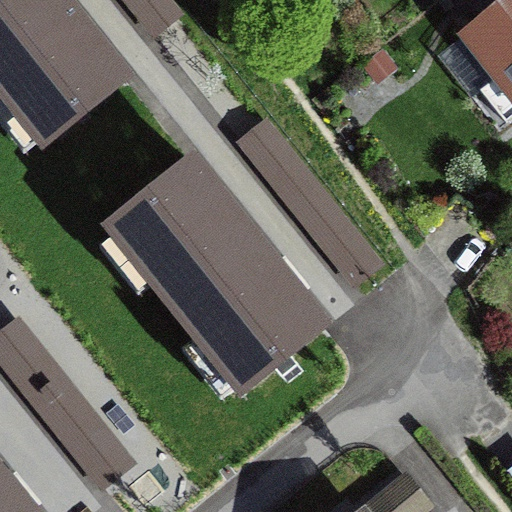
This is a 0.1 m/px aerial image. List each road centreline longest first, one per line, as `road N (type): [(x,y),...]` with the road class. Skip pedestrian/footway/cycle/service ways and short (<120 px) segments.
road 1 (residential): [(235,511),(407,370)]
road 2 (unknown): [(0,355),(93,511)]
